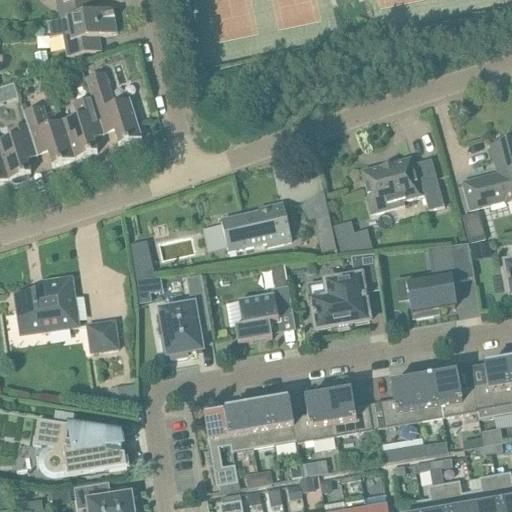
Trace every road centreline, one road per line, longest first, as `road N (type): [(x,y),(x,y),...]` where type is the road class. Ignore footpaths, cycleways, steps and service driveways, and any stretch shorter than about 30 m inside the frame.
road 1 (residential): [(168,511),(152,420),(168,396),(511,333)]
road 2 (unclassified): [(181,168),(511,55)]
road 3 (unclassified): [(0,231),(181,168)]
road 4 (residential): [(181,168),(139,0)]
